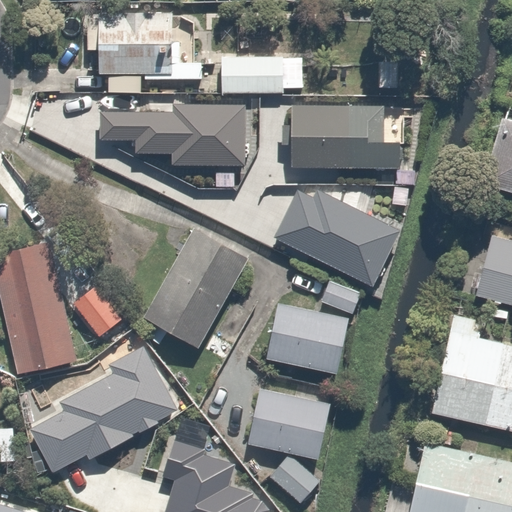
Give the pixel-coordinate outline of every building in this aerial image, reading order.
[(168,4),(80,2),(79,40),(93,40),(93,66),(138,67),(138,76),(198,77),(198,51),(178,50),(178,30),(168,30),(168,4)] [(282,54),(214,53),(213,91),(282,92),(282,54)] [(128,96),(112,158),(229,190),(241,144),(225,139),(229,123),(128,96)] [(500,114),(495,113),(475,176),(511,187),(511,104),(504,102),(500,114)] [(321,201),(279,183),(257,232),(299,250),(321,201)] [(242,250),(191,221),(140,311),(191,340),(242,250)] [(511,232),(484,225),(467,287),(511,300),(511,232)] [(47,232),(0,241),(0,317),(10,368),(71,356),(47,232)] [(307,277),(301,306),(267,300),(258,353),(336,367),(345,314),(351,315),(356,285),(307,277)] [(474,316),(449,310),(425,405),(511,426),(511,341),(470,331),(474,316)] [(145,350),(111,368),(117,378),(62,407),(67,416),(32,434),(53,475),(87,457),(91,465),(133,443),(133,436),(138,435),(139,439),(161,430),(161,422),(178,414),(145,350)] [(325,396),(249,382),(238,439),(314,453),(325,396)] [(506,511),(511,487),(511,455),(420,435),(402,511),(506,511)] [(206,451),(172,441),(160,483),(174,488),(167,511),(275,511),(276,509),(254,502),(255,499),(229,491),(236,467),(204,457),(206,451)] [(316,479),(284,450),(264,472),(296,501),(316,479)]
